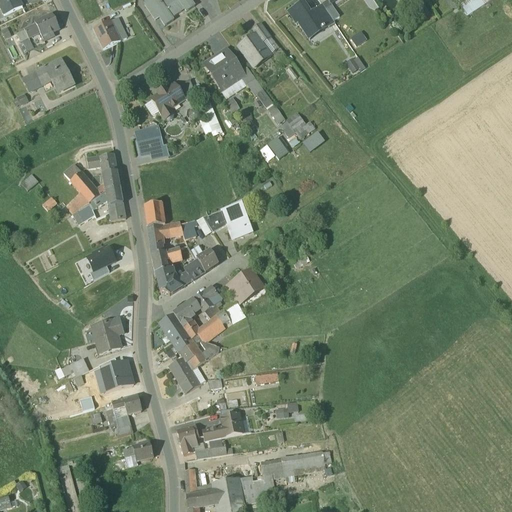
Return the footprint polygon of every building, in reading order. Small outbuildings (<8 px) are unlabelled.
[(0,0),(0,9),(4,18),(22,9),(17,0),(0,0)] [(161,5),(158,0),(155,0),(144,8),(155,23),(159,20),(164,28),(173,22),(172,20),(171,20),(167,13),(165,11),(166,11),(161,5)] [(167,0),(168,0),(161,5),(166,11),(165,11),(167,13),(171,20),(172,20),(184,11),(186,13),(194,8),(189,0),(167,0)] [(472,0),(462,6),(468,15),(484,6),(480,0),(472,0)] [(327,2),(321,6),(323,8),(325,11),(331,7),(329,5),(327,2)] [(318,12),(310,17),(302,4),(288,14),(296,26),(298,25),(306,38),(313,33),(314,35),(321,30),(322,31),(324,30),(324,29),(327,27),(328,29),(329,29),(325,23),(318,12)] [(339,18),(331,7),(325,11),(331,19),(331,20),(333,22),(339,18)] [(325,11),(323,8),(318,12),(325,23),(331,19),(325,11)] [(52,17),(35,25),(36,27),(40,35),(44,44),(54,39),(52,35),(59,32),(52,17)] [(110,23),(119,44),(127,40),(118,19),(110,23)] [(119,44),(110,23),(93,31),(103,51),(119,44)] [(36,27),(24,33),(28,40),(40,35),(36,27)] [(269,39),(260,27),(253,32),(262,44),(269,39)] [(24,33),(17,36),(20,44),(22,43),(28,40),(24,33)] [(266,54),(255,39),(240,50),(253,68),(262,62),(259,59),(266,54)] [(28,40),(22,43),(27,54),(33,51),(28,40)] [(241,74),(226,53),(218,58),(220,61),(214,64),(214,63),(206,69),(219,89),(226,85),(228,88),(235,83),(234,81),(239,78),(242,76),(241,74)] [(357,57),(346,64),(353,75),(364,68),(357,57)] [(74,87),(61,62),(46,70),(45,69),(44,70),(45,71),(36,75),(42,88),(51,83),(58,96),(74,87)] [(246,70),(241,74),(242,76),(239,78),(245,88),(255,81),(246,70)] [(42,88),(36,75),(29,79),(36,91),(42,88)] [(36,91),(29,79),(23,82),(29,95),(36,91)] [(190,83),(177,91),(184,102),(195,95),(190,83)] [(174,86),(166,91),(157,96),(158,96),(151,101),(165,122),(166,121),(167,122),(169,122),(170,122),(171,121),(172,120),(172,119),(172,117),(174,116),(171,113),(172,110),(184,102),(177,91),(174,86)] [(24,99),(17,102),(20,109),(27,106),(24,99)] [(232,110),(237,106),(233,100),(227,103),(232,110)] [(297,116),(287,124),(294,134),(297,132),(305,127),(297,116)] [(215,117),(202,123),(207,135),(221,130),(215,117)] [(305,127),(297,132),(302,138),(314,129),(309,123),(305,127)] [(157,130),(135,136),(141,159),(150,157),(163,153),(162,149),(157,130)] [(319,133),(303,145),(310,154),(326,142),(319,133)] [(267,164),(276,158),(278,161),(288,153),(278,139),(259,152),(267,164)] [(169,159),(166,148),(162,149),(163,153),(150,157),(152,164),(169,159)] [(117,175),(115,167),(114,158),(100,160),(101,170),(103,169),(104,177),(117,175)] [(88,172),(101,170),(100,160),(87,163),(88,172)] [(74,168),(64,177),(70,185),(81,176),(74,168)] [(117,175),(104,177),(106,187),(107,193),(120,191),(117,175)] [(96,194),(81,176),(70,185),(80,197),(89,207),(101,199),(96,194)] [(32,178),(21,187),(27,195),(38,185),(32,178)] [(106,187),(96,194),(101,199),(107,195),(107,193),(106,187)] [(120,191),(107,193),(107,195),(109,203),(111,216),(124,214),(120,191)] [(101,199),(89,207),(92,213),(109,203),(107,195),(101,199)] [(80,197),(66,209),(73,218),(89,208),(89,207),(80,197)] [(51,201),(42,209),(47,215),(56,207),(51,201)] [(161,206),(144,209),(147,230),(160,228),(164,227),(164,221),(161,206)] [(237,206),(208,218),(207,218),(203,219),(213,234),(227,226),(233,240),(248,234),(237,206)] [(92,213),(89,207),(89,208),(73,218),(80,228),(95,219),(92,213)] [(111,216),(109,217),(110,221),(111,224),(125,222),(124,214),(111,216)] [(109,217),(96,223),(98,227),(110,221),(109,217)] [(192,224),(180,228),(182,234),(185,243),(197,238),(192,224)] [(179,225),(168,227),(169,236),(171,236),(182,234),(180,228),(179,225)] [(164,227),(160,228),(162,237),(162,241),(170,240),(169,236),(168,227),(164,227)] [(160,228),(147,230),(148,240),(153,239),(162,237),(160,228)] [(162,237),(153,239),(155,249),(163,248),(162,241),(162,237)] [(155,249),(150,251),(149,250),(151,258),(155,276),(169,272),(167,267),(166,264),(168,264),(166,254),(164,255),(163,248),(155,249)] [(198,248),(190,253),(195,261),(196,261),(203,256),(198,248)] [(179,251),(166,254),(168,264),(166,264),(167,267),(182,263),(179,251)] [(303,259),(300,251),(289,256),(293,264),(297,262),(298,262),(299,262),(299,261),(303,259)] [(94,258),(87,262),(93,275),(94,275),(106,269),(115,265),(108,252),(104,254),(103,252),(93,257),(94,258)] [(218,266),(209,253),(203,256),(196,261),(198,263),(200,267),(200,268),(205,275),(218,266)] [(198,263),(186,271),(186,275),(185,275),(191,284),(205,275),(200,268),(200,267),(198,263)] [(90,277),(94,284),(109,276),(106,269),(94,275),(93,275),(90,277)] [(169,272),(155,276),(160,294),(169,298),(191,284),(185,275),(176,281),(174,278),(173,278),(171,279),(171,276),(169,272)] [(250,273),(233,284),(243,299),(244,302),(262,290),(250,273)] [(243,299),(233,284),(226,289),(235,304),(243,299)] [(211,289),(193,302),(200,311),(204,315),(215,307),(217,310),(221,307),(219,304),(222,302),(211,289)] [(193,302),(173,316),(174,317),(182,330),(190,324),(188,320),(200,311),(193,302)] [(236,305),(220,315),(220,316),(216,319),(222,327),(229,323),(231,327),(241,321),(244,320),(236,305)] [(182,330),(174,317),(159,327),(183,361),(186,366),(188,364),(193,372),(197,369),(218,355),(219,350),(206,345),(201,343),(198,338),(191,343),(182,330)] [(216,319),(210,323),(203,328),(212,340),(224,330),(222,327),(216,319)] [(119,322),(92,330),(99,357),(121,351),(117,339),(123,338),(119,322)] [(190,324),(182,330),(191,343),(198,338),(197,333),(190,324)] [(212,340),(203,328),(197,333),(198,338),(201,343),(206,345),(212,340)] [(89,374),(83,361),(73,366),(78,379),(89,374)] [(183,361),(169,370),(185,397),(199,388),(186,366),(183,361)] [(93,375),(100,400),(137,390),(129,364),(111,369),(111,371),(93,375)] [(206,384),(197,369),(193,372),(188,364),(186,366),(199,388),(206,384)] [(277,375),(256,377),(257,387),(278,384),(277,375)] [(220,382),(207,383),(210,392),(222,390),(220,382)] [(137,399),(120,404),(122,412),(125,411),(127,418),(141,415),(137,399)] [(80,403),(83,413),(93,411),(90,400),(80,403)] [(120,404),(111,406),(114,414),(122,412),(120,404)] [(287,405),(288,414),(298,413),(297,404),(287,405)] [(111,406),(105,408),(111,430),(117,428),(116,425),(113,415),(114,414),(111,406)] [(233,411),(220,412),(221,420),(234,417),(233,411)] [(276,420),(288,419),(287,411),(275,412),(276,420)] [(94,427),(102,425),(99,415),(91,417),(94,427)] [(223,429),(202,434),(205,444),(242,436),(238,416),(234,417),(221,420),(221,421),(222,427),(223,427),(223,429)] [(129,421),(124,422),(125,422),(116,425),(117,428),(118,431),(115,432),(117,440),(133,435),(129,421)] [(192,429),(176,434),(184,458),(193,455),(191,449),(197,447),(195,441),(192,429)] [(221,443),(209,445),(210,451),(211,459),(226,457),(225,452),(225,449),(222,450),(221,443)] [(149,446),(133,450),(135,458),(136,464),(153,460),(149,446)] [(133,450),(123,453),(124,461),(135,458),(133,450)] [(197,461),(211,459),(210,451),(196,454),(197,461)] [(322,454),(280,461),(281,465),(283,479),(325,471),(324,464),(322,455),(322,454)] [(329,454),(322,455),(324,464),(331,463),(329,454)] [(281,465),(250,470),(252,479),(252,484),(272,481),(283,479),(281,465)] [(213,487),(196,490),(195,487),(196,487),(195,481),(194,481),(194,471),(184,473),(186,500),(214,494),(213,487)] [(252,479),(238,481),(243,507),(276,500),(272,481),(252,484),(252,479)] [(238,481),(213,486),(214,494),(216,506),(217,511),(243,511),(243,507),(238,481)] [(214,494),(186,500),(187,511),(198,509),(216,506),(214,494)] [(10,499),(0,501),(0,511),(13,508),(10,499)]
